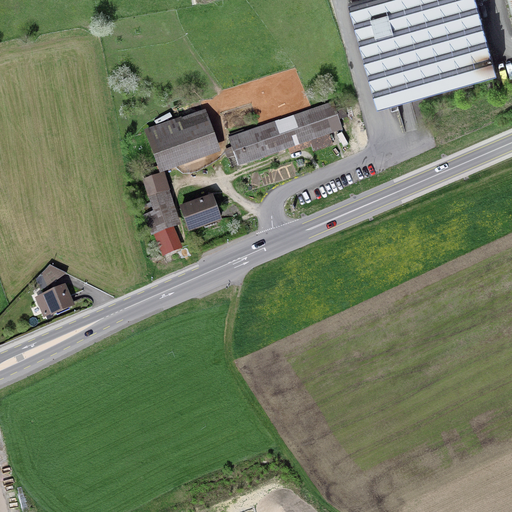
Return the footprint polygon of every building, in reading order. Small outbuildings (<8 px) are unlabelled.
[(479,0),(374,0),(352,6),(382,109),(501,75),(479,0)] [(333,105),(230,142),(240,170),(343,133),(333,105)] [(206,113),(146,134),(161,177),(221,156),(206,113)] [(163,179),(144,185),(154,216),(144,219),(152,240),(155,239),(163,259),(182,252),(175,231),(181,229),(163,179)] [(213,193),(179,205),(189,231),(222,219),(213,193)] [(65,283),(34,297),(44,317),(50,314),(51,316),(75,305),(65,283)]
